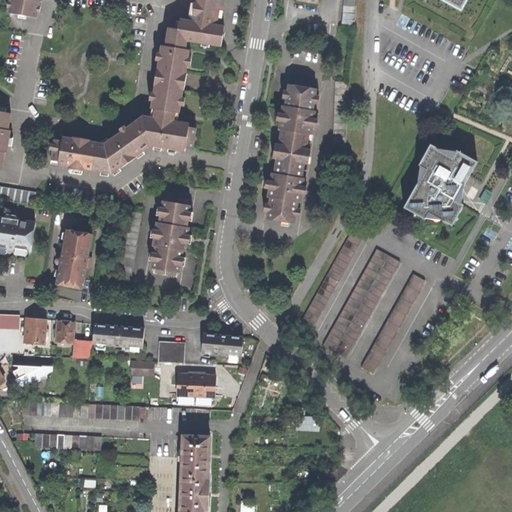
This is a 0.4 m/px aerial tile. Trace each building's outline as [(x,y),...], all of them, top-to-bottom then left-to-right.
[(10,0),(9,13),(35,17),(38,1),(41,1),(40,0),(10,0)] [(168,27),(165,46),(185,49),(186,41),(201,43),(200,46),(209,47),(209,44),(221,46),(224,26),(216,25),(217,21),(217,17),(220,18),(222,10),(223,10),(224,0),(191,0),(192,2),(191,2),(189,15),(190,15),(189,20),(180,19),(178,29),(168,27)] [(342,26),(355,27),(356,13),(356,0),(343,0),(343,12),(342,26)] [(441,0),(460,10),(465,0),(441,0)] [(158,68),(185,72),(186,66),(189,50),(185,49),(165,46),(161,45),(158,68)] [(158,68),(155,86),(182,90),(183,88),(185,74),(185,72),(158,68)] [(335,80),(332,150),(345,151),(348,81),(335,80)] [(316,88),(288,84),(285,105),(283,105),(279,129),(281,130),(280,136),(279,144),(275,143),(272,158),(276,159),(275,166),(274,172),(271,172),(268,196),(270,197),(266,219),(295,223),(298,202),(300,202),(304,177),(302,177),(309,134),(311,135),(315,110),(313,110),(316,88)] [(54,139),(51,160),(58,161),(58,164),(111,173),(150,145),(185,151),(185,148),(193,149),(196,128),(188,127),(189,123),(173,121),(175,112),(179,113),(180,102),(182,90),(155,86),(151,109),(155,109),(154,117),(144,116),(121,132),(104,144),(87,141),(62,137),(62,140),(54,139)] [(0,169),(1,169),(4,153),(6,153),(8,141),(10,131),(8,130),(10,113),(0,111),(0,169)] [(465,184),(476,163),(456,152),(453,158),(430,146),(419,166),(425,170),(404,208),(424,219),(427,213),(451,226),(462,206),(455,201),(460,192),(465,184)] [(0,186),(0,199),(34,205),(36,192),(0,186)] [(152,268),(179,272),(183,251),(185,251),(187,239),(189,227),(186,227),(190,205),(163,201),(159,222),(157,222),(153,246),(155,247),(152,268)] [(118,278),(131,280),(142,213),(129,211),(118,278)] [(35,222),(0,216),(0,248),(9,250),(15,250),(15,249),(30,251),(35,222)] [(312,330),(367,229),(355,223),(301,324),(312,330)] [(86,267),(89,268),(91,257),(88,256),(92,234),(66,229),(56,284),(69,287),(82,289),(86,267)] [(346,359),(399,262),(376,250),(323,347),(346,359)] [(426,282),(413,275),(362,369),(374,376),(426,282)] [(0,314),(0,334),(3,334),(6,336),(5,353),(18,353),(19,337),(21,337),(21,318),(4,316),(4,315),(0,314)] [(35,319),(26,318),(25,343),(45,344),(47,320),(35,319)] [(66,322),(58,321),(56,342),(73,344),(75,323),(66,322)] [(94,324),(93,345),(144,349),(145,328),(123,327),(123,330),(119,330),(115,330),(116,326),(94,324)] [(203,333),(202,354),(242,357),(243,336),(221,335),(221,338),(218,338),(215,338),(216,334),(203,333)] [(93,341),(75,339),(74,358),(91,359),(93,341)] [(159,341),(158,362),(184,363),(185,342),(159,341)] [(153,362),(132,361),(131,375),(152,376),(153,362)] [(43,377),(49,378),(49,367),(19,366),(19,369),(13,372),(17,378),(20,386),(36,379),(39,381),(43,377)] [(177,396),(215,397),(216,376),(200,375),(194,375),(178,374),(177,396)] [(22,415),(73,417),(74,403),(23,401),(22,415)] [(139,418),(145,418),(145,407),(140,407),(140,406),(81,404),(80,418),(139,420),(139,418)] [(102,437),(36,434),(35,448),(101,451),(102,437)] [(210,436),(181,436),(180,475),(181,475),(179,511),(208,511),(209,493),(210,475),(209,475),(209,455),(210,436)] [(271,511),(283,511),(283,501),(271,501),(271,511)]
